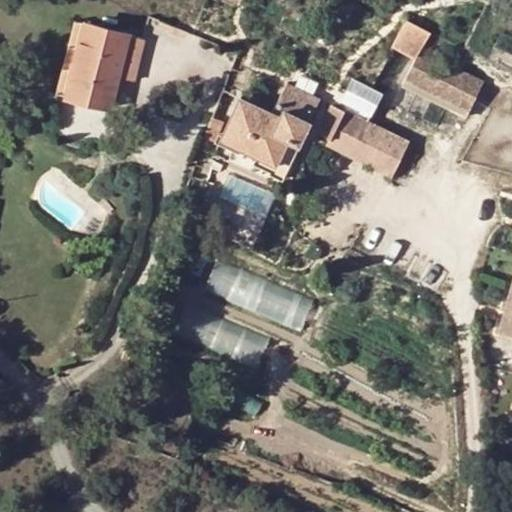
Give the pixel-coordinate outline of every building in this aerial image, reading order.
[(67,99),(88,28),(40,13),(21,84),(67,99)] [(394,49),(420,59),(432,28),(406,17),(394,49)] [(472,116),(487,78),(418,50),(403,88),(472,116)] [(373,116),(384,90),(352,77),(341,103),(373,116)] [(292,82),(281,104),(308,118),(319,96),(292,82)] [(197,93),(178,134),(192,140),(206,96),(197,93)] [(206,96),(192,140),(232,164),(248,134),(258,139),(269,118),(238,102),(233,111),(206,96)] [(315,138),(396,173),(412,137),(331,102),(315,138)] [(425,199),(372,186),(367,202),(420,218),(425,199)] [(484,331),(511,338),(511,209),(485,202),(479,226),(511,234),(484,331)] [(210,278),(283,312),(293,289),(221,256),(210,278)] [(257,361),(268,337),(189,301),(178,326),(257,361)]
